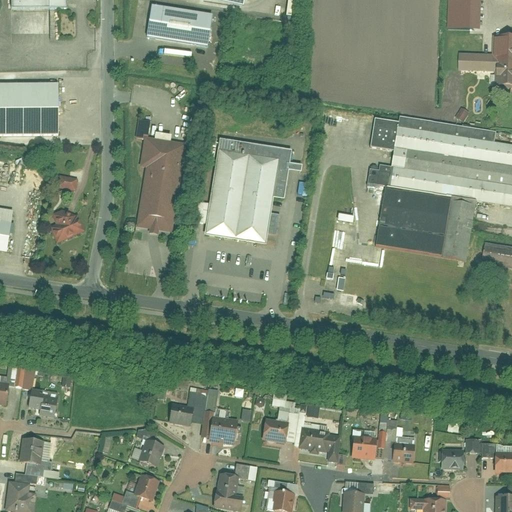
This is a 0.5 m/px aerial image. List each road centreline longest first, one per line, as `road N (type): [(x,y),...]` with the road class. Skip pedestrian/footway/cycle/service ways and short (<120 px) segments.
road 1 (residential): [(89,292),(511,359)]
road 2 (residential): [(107,0),(108,176),(89,292)]
